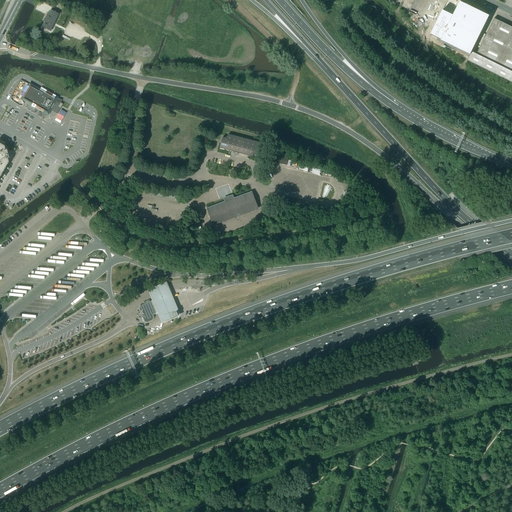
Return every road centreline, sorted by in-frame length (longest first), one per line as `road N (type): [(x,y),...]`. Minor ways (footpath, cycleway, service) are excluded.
road 1 (unclassified): [(511,263),(387,158),(323,117),(257,96),(7,46)]
road 2 (motorway): [(0,490),(231,377),(511,286)]
road 3 (motorway): [(511,235),(265,308),(0,428)]
road 4 (trunk): [(321,64),(459,213),(511,253)]
road 5 (motorway): [(511,220),(310,266)]
road 6 (trunk): [(395,108),(279,0)]
road 7 (trunk): [(395,108),(301,0)]
road 8 (trunk): [(511,163),(395,108)]
